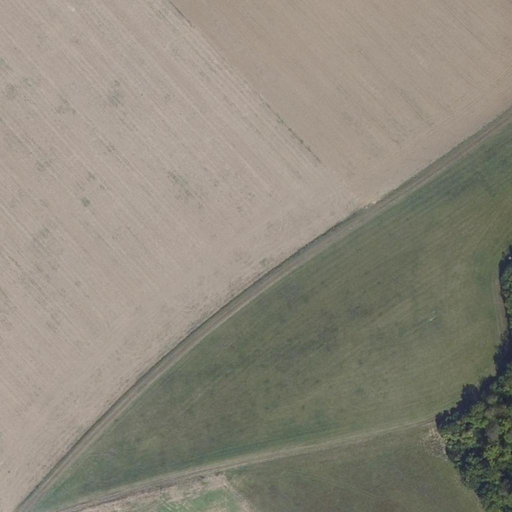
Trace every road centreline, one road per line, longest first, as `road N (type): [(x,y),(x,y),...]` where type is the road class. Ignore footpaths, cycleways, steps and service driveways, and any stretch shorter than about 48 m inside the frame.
road 1 (track): [(28,511),(194,338),(511,117)]
road 2 (track): [(77,511),(205,475),(417,433),(461,413),(511,370)]
